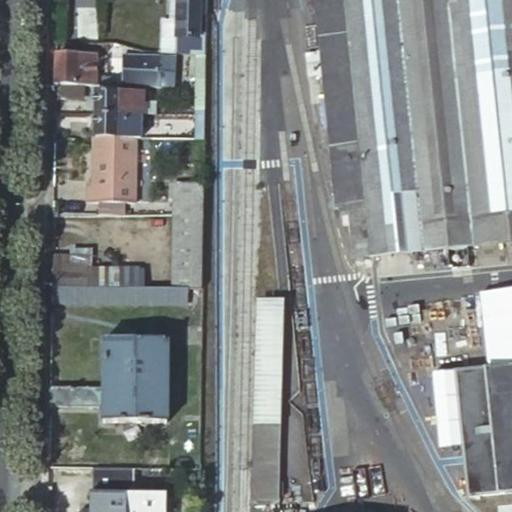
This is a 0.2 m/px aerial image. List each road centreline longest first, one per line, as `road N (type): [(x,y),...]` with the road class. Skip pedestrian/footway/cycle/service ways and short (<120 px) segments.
road 1 (secondary): [(2,511),(3,0)]
road 2 (unknown): [(323,279),(511,260)]
